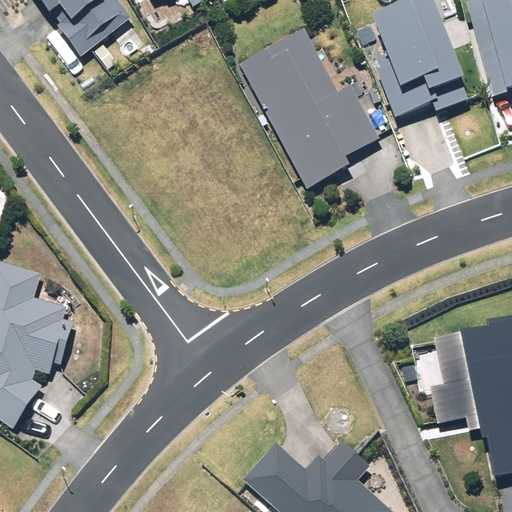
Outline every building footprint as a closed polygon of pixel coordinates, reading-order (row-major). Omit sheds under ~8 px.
[(56,25),(80,57),(131,18),(117,0),(40,0),(49,12),(51,10),(60,22),(56,25)] [(394,116),(432,102),(435,111),(469,98),(461,76),(464,75),(435,0),(405,0),(373,13),(388,52),(377,57),(382,67),(376,69),(394,116)] [(511,0),(470,0),(467,1),(492,97),(511,91),(511,0)] [(299,25),(235,61),(304,182),(346,158),(341,150),(374,131),(345,81),(334,87),(299,25)] [(0,265),(0,424),(18,435),(46,389),(35,385),(38,376),(57,381),(73,327),(62,324),(66,311),(35,302),(43,278),(0,265)] [(490,334),(416,352),(436,438),(463,431),(466,441),(485,436),(496,481),(511,477),(511,322),(489,328),(490,334)] [(276,448),(243,485),(272,511),(387,511),(358,485),(367,474),(342,452),(329,466),(323,461),(308,477),(276,448)]
